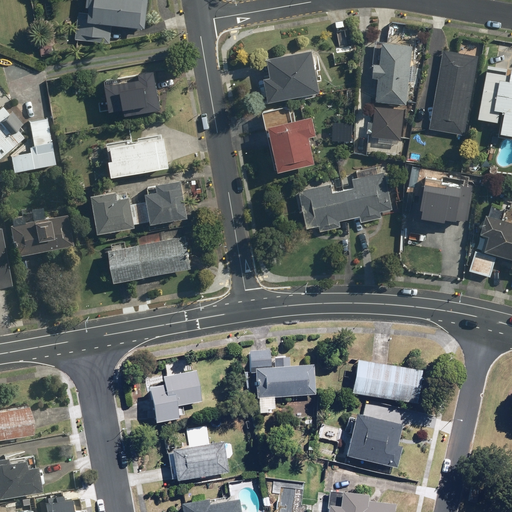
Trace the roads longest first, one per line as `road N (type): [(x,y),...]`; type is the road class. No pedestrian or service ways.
road 1 (residential): [(248,311),(199,23)]
road 2 (unclassified): [(486,318),(372,304),(248,311)]
road 3 (residential): [(444,511),(486,318)]
road 4 (residential): [(85,338),(116,511)]
road 5 (unclassified): [(248,311),(85,338)]
road 6 (residential): [(331,0),(199,23)]
